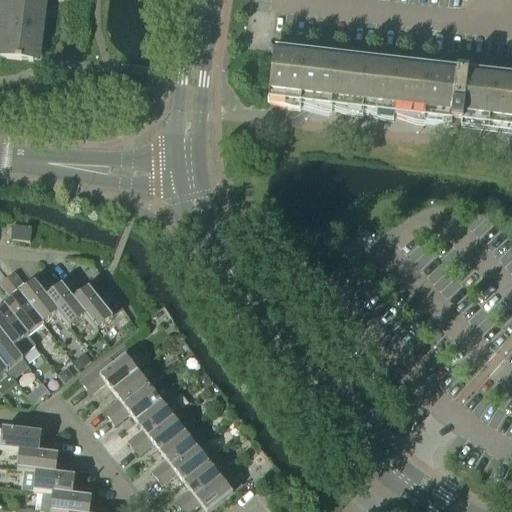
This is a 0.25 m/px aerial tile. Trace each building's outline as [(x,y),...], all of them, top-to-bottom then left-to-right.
[(1,47),(0,57),(0,59),(1,59),(33,63),(33,61),(35,45),(39,45),(40,44),(43,18),(37,17),(39,0),(40,0),(39,0),(6,0),(6,7),(7,7),(6,15),(5,15),(4,23),(1,47)] [(270,52),(270,53),(270,54),(271,54),(271,55),(272,55),(272,56),(273,56),(274,57),(275,57),(276,56),(277,56),(277,55),(278,55),(278,54),(279,53),(279,52),(278,51),(278,50),(277,50),(277,49),(276,49),(276,48),(275,48),(274,48),(273,48),(273,49),(272,49),(272,50),(271,50),(271,51),(270,51),(270,52)] [(274,58),(268,103),(511,131),(511,85),(468,80),(468,75),(399,67),(398,72),(274,58)] [(10,242),(30,245),(31,230),(12,228),(11,231),(10,242)] [(310,249),(307,270),(319,272),(322,250),(310,249)] [(14,276),(7,281),(43,327),(57,316),(58,315),(34,284),(26,291),(14,276)] [(41,279),(34,284),(58,315),(57,316),(69,331),(70,330),(84,319),(85,318),(61,288),(53,294),(41,279)] [(7,281),(0,286),(0,287),(12,302),(4,308),(28,339),(43,327),(7,281)] [(68,282),(61,288),(85,318),(84,319),(96,334),(97,333),(123,312),(109,295),(99,303),(88,290),(80,297),(68,282)] [(0,334),(13,351),(14,350),(21,360),(35,348),(28,339),(4,308),(0,311),(0,334)] [(0,365),(7,374),(13,382),(29,369),(23,362),(21,360),(14,350),(13,351),(0,334),(0,365)] [(106,386),(112,394),(146,368),(133,352),(114,367),(110,361),(80,384),(91,398),(106,386)] [(0,396),(2,398),(17,386),(13,382),(7,374),(0,365),(0,396)] [(103,414),(109,421),(158,383),(146,368),(112,394),(118,402),(103,414)] [(129,416),(136,424),(170,398),(158,383),(109,421),(114,428),(129,416)] [(127,445),(132,451),(181,413),(170,398),(136,424),(142,433),(127,445)] [(153,447),(159,455),(193,428),(181,413),(132,451),(138,458),(153,447)] [(151,475),(156,482),(205,443),(193,428),(159,455),(166,463),(151,475)] [(0,430),(0,451),(19,454),(19,453),(58,458),(59,449),(40,447),(41,436),(2,431),(0,430)] [(177,477),(183,485),(217,458),(205,443),(156,482),(162,489),(177,477)] [(17,472),(17,473),(24,474),(24,473),(74,480),(76,471),(57,468),(58,458),(19,453),(19,454),(17,472)] [(174,505),(180,511),(229,473),(217,458),(183,485),(190,493),(174,505)] [(24,474),(21,493),(33,494),(33,495),(42,496),(43,495),(91,501),(92,492),(73,490),(74,480),(24,473),(24,474)] [(229,473),(180,511),(179,511),(194,511),(200,507),(204,511),(212,511),(241,490),(229,473)] [(42,496),(40,511),(97,511),(90,511),(91,501),(43,495),(42,496)]
